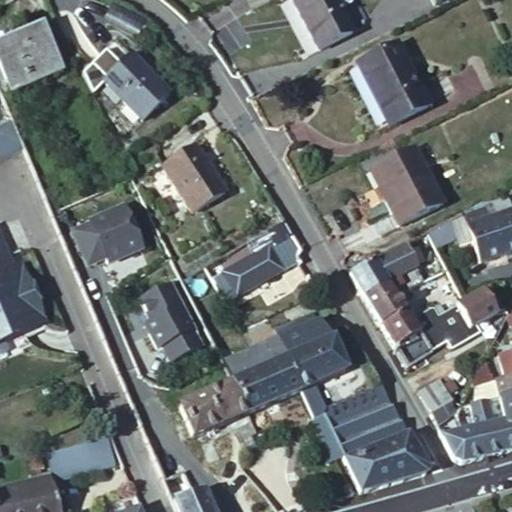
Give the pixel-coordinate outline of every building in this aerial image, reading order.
[(282,0),(266,8),(292,61),(327,44),(304,0),(282,0)] [(323,0),(304,0),(314,18),(329,11),(323,0)] [(402,22),(434,7),(430,0),(415,0),(396,9),(402,22)] [(0,44),(0,71),(9,92),(58,71),(39,28),(0,44)] [(101,84),(141,123),(168,93),(111,40),(87,67),(102,81),(101,84)] [(344,71),(376,133),(414,114),(383,51),(344,71)] [(187,88),(193,97),(202,92),(196,82),(187,88)] [(0,126),(0,160),(23,150),(10,122),(0,126)] [(162,162),(188,212),(223,193),(197,144),(162,162)] [(375,204),(370,208),(383,234),(426,214),(400,157),(362,176),(375,204)] [(356,179),(370,208),(375,204),(362,176),(356,179)] [(511,252),(511,215),(505,193),(466,210),(461,214),(463,220),(478,265),(511,252)] [(129,205),(70,226),(87,271),(145,251),(129,205)] [(276,243),(267,248),(277,267),(286,262),(276,243)] [(0,244),(0,337),(14,331),(30,298),(18,268),(11,271),(0,244)] [(229,269),(243,293),(280,273),(277,267),(267,248),(229,269)] [(373,261),(347,275),(360,298),(386,285),(380,275),(393,268),(392,265),(402,260),(402,258),(395,249),(373,261)] [(386,285),(360,298),(378,328),(402,312),(398,306),(392,295),(421,281),(415,270),(386,285)] [(168,367),(204,350),(171,281),(135,298),(168,367)] [(422,283),(421,281),(392,295),(398,306),(421,297),(418,291),(425,288),(422,283)] [(489,288),(461,304),(454,308),(461,320),(467,331),(493,315),(502,310),(489,288)] [(268,329),(273,340),(314,322),(309,311),(268,329)] [(402,312),(378,328),(391,350),(418,334),(409,320),(403,311),(402,312)] [(314,322),(273,340),(282,362),(298,393),(342,373),(319,320),(314,322)] [(418,334),(391,350),(398,362),(403,370),(430,355),(418,334)] [(237,381),(228,385),(243,417),(298,393),(282,362),(273,340),(229,358),(237,381)] [(511,375),(511,341),(511,342),(511,346),(511,353),(499,358),(504,378),(511,375)] [(469,358),(476,362),(479,358),(472,353),(469,358)] [(451,377),(467,391),(473,380),(481,366),(476,362),(469,358),(464,360),(456,359),(456,363),(452,364),(451,377)] [(498,401),(511,397),(511,375),(504,378),(503,378),(493,381),(498,401)] [(451,377),(437,383),(452,409),(456,401),(461,402),(463,399),(467,391),(451,377)] [(474,401),(475,406),(489,403),(498,401),(493,381),(480,386),(474,401)] [(436,383),(415,395),(434,427),(446,419),(451,409),(452,409),(437,383),(436,383)] [(243,417),(228,385),(177,408),(190,440),(243,417)] [(408,439),(377,387),(320,409),(323,417),(311,421),(306,423),(327,463),(336,460),(345,458),(356,496),(358,496),(421,479),(426,470),(408,439)] [(507,424),(511,423),(511,397),(498,401),(504,425),(507,424)] [(148,398),(128,406),(153,466),(160,483),(178,475),(148,398)] [(494,456),(501,454),(495,427),(481,431),(475,406),(469,408),(466,408),(469,420),(472,433),(479,460),(494,456)] [(449,425),(469,420),(466,408),(457,411),(455,414),(449,425)] [(501,454),(511,452),(511,423),(507,424),(504,425),(495,427),(501,454)] [(472,462),(479,460),(472,433),(442,441),(448,452),(450,460),(459,465),(472,462)] [(103,439),(42,457),(48,477),(50,483),(110,465),(103,439)] [(217,461),(179,477),(190,498),(200,494),(227,483),(217,461)] [(45,477),(0,487),(0,511),(55,511),(48,484),(45,477)] [(337,489),(341,501),(348,499),(344,487),(337,489)] [(190,498),(170,506),(172,511),(208,511),(200,494),(190,498)] [(295,500),(298,511),(302,511),(310,510),(307,496),(295,500)]
